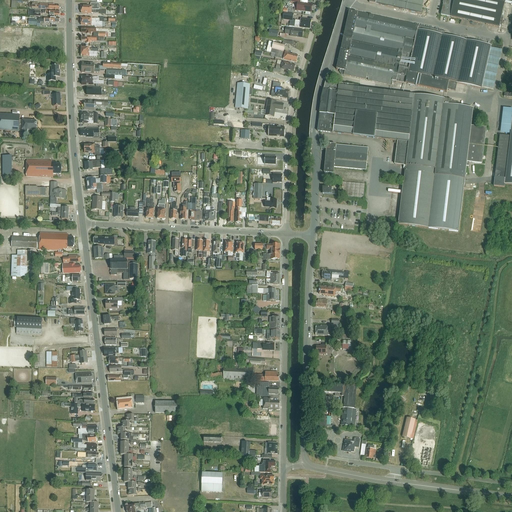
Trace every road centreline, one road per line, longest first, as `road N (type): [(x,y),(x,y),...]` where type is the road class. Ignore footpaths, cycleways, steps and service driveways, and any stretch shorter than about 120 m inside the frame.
road 1 (tertiary): [(118,511),(81,225)]
road 2 (unclassified): [(285,234),(294,98),(320,0)]
road 3 (unclassified): [(283,466),(285,234)]
road 4 (unclassified): [(303,464),(313,235)]
road 5 (tertiary): [(81,225),(70,0)]
road 6 (unclassified): [(285,234),(81,225)]
road 7 (unknown): [(314,135),(376,146),(373,222)]
